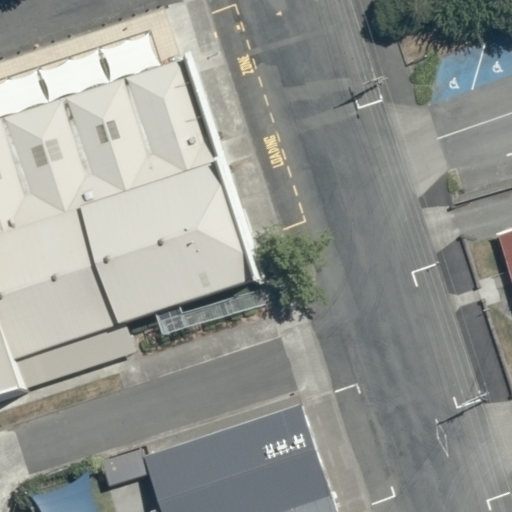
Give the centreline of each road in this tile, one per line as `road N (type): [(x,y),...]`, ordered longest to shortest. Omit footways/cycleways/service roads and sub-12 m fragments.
road 1 (residential): [(445,511),(337,173)]
road 2 (unclassified): [(337,173),(511,112)]
road 3 (residential): [(337,173),(280,0)]
